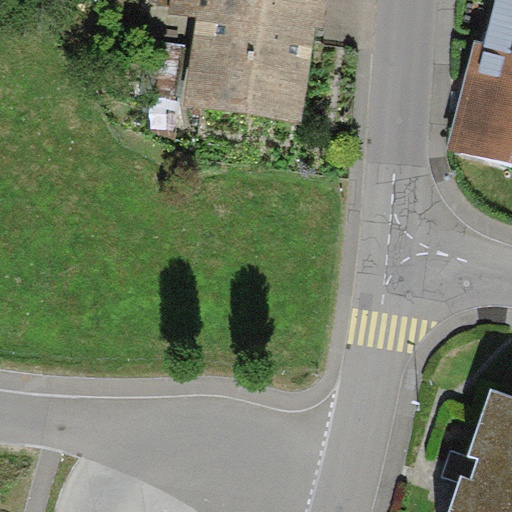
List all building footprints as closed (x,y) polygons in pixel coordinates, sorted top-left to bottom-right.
[(312,0),(168,0),(166,19),(195,22),(184,114),(298,127),(312,0)] [(511,6),(487,0),(486,0),(474,49),(511,58),(511,6)] [(511,58),(474,49),(462,97),(511,109),(511,58)] [(511,170),(511,109),(462,97),(446,153),(511,170)] [(511,511),(511,409),(485,401),(449,511),(511,511)]
